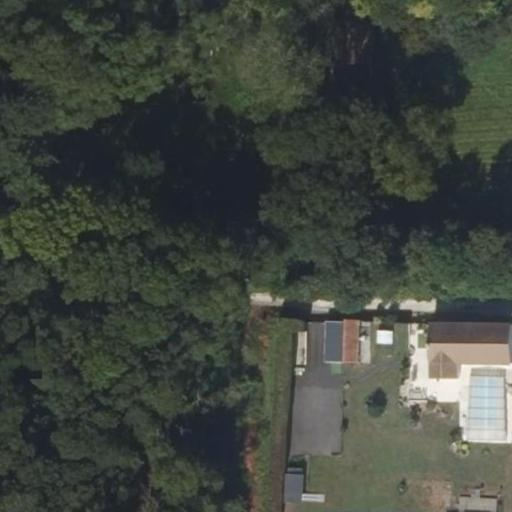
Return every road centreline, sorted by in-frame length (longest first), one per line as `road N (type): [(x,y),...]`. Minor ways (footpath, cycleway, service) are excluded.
road 1 (residential): [(511,308),(193,298)]
road 2 (track): [(193,298),(0,304)]
